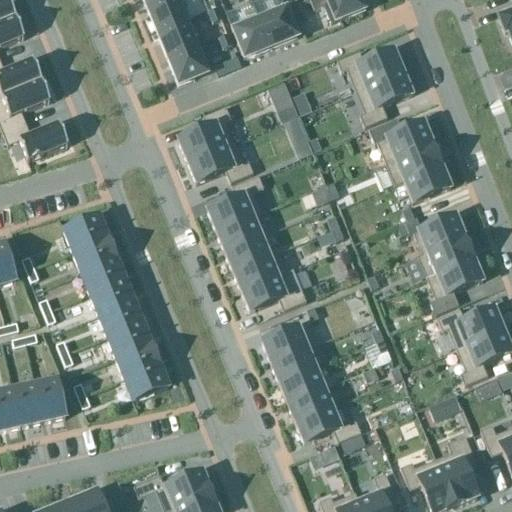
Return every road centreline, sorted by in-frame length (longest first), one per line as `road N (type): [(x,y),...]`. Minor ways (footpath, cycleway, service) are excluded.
road 1 (residential): [(133,126),(421,10)]
road 2 (residential): [(256,432),(142,150)]
road 3 (residential): [(104,167),(218,446)]
road 4 (residential): [(421,10),(511,248)]
road 5 (residential): [(218,446),(0,487)]
road 6 (residential): [(36,0),(104,167)]
road 7 (residential): [(511,150),(458,0)]
road 8 (residential): [(133,126),(81,0)]
